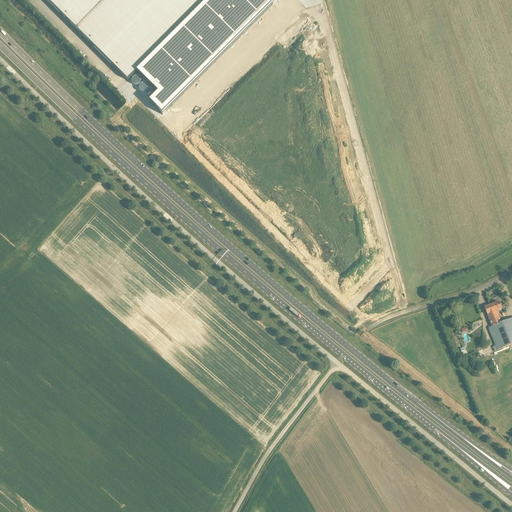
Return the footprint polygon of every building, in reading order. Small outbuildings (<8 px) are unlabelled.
[(138,71),(209,0),(46,0),(128,81),(138,71)] [(277,0),(209,0),(137,73),(159,94),(150,102),(164,116),(277,0)] [(502,310),(499,302),(490,306),(485,308),(487,315),(497,312),(502,310)] [(501,323),(497,312),(487,315),(492,327),(501,323)] [(477,315),(466,319),(468,323),(479,319),(477,315)] [(511,319),(501,323),(492,327),(488,328),(497,351),(511,344),(511,319)]
